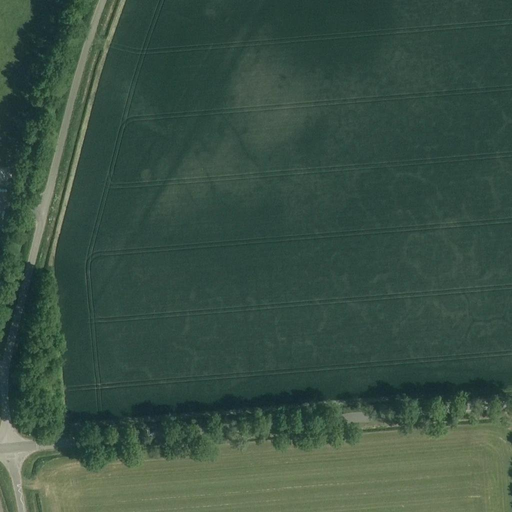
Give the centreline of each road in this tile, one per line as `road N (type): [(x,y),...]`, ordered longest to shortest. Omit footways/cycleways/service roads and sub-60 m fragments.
road 1 (tertiary): [(10,445),(511,404)]
road 2 (unclassified): [(10,445),(7,358),(103,0)]
